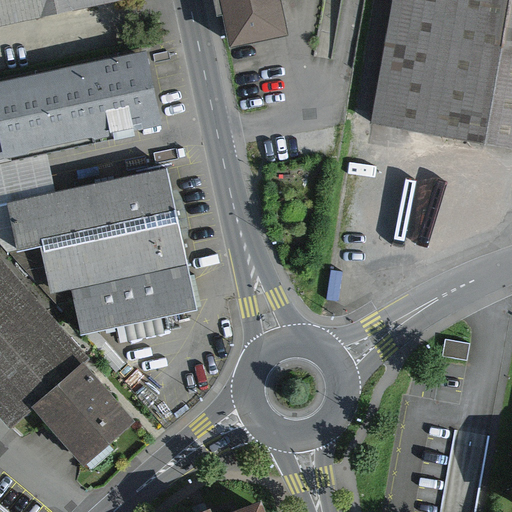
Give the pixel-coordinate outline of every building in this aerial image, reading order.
[(0,0),(0,28),(133,0),(0,0)] [(230,0),(240,43),(295,32),(288,0),(230,0)] [(511,145),(511,0),(397,0),(377,123),(511,145)] [(0,160),(162,127),(147,55),(0,85),(0,160)] [(168,173),(7,206),(17,256),(41,251),(51,298),(72,294),(81,339),(198,315),(168,173)] [(0,421),(10,433),(32,414),(84,472),(136,426),(86,370),(90,366),(0,264),(0,421)] [(270,511),(265,499),(228,511),(216,511),(214,505),(196,511),(270,511)]
